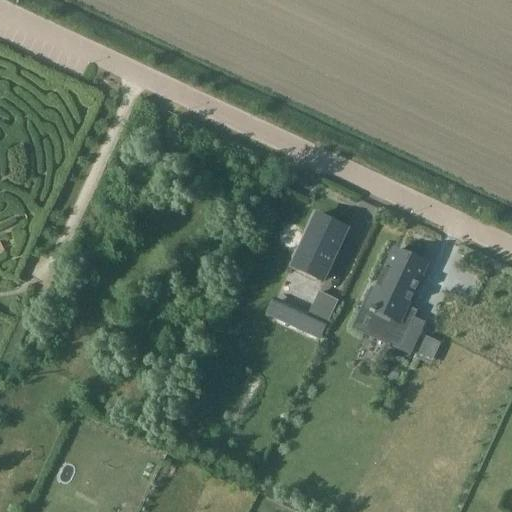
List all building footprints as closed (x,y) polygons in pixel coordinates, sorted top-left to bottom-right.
[(300,249),(291,269),(320,283),(345,230),(316,216),(306,236),(304,235),(298,248),(300,249)] [(370,289),(361,307),(381,316),(377,326),(392,332),(386,346),(398,351),(416,313),(405,307),(424,267),(393,253),(375,291),(370,289)] [(307,317),(325,325),(336,302),(318,294),(307,317)] [(272,301),(266,314),(319,338),(325,325),(307,317),(272,301)] [(426,337),(416,359),(431,366),(441,344),(426,337)]
